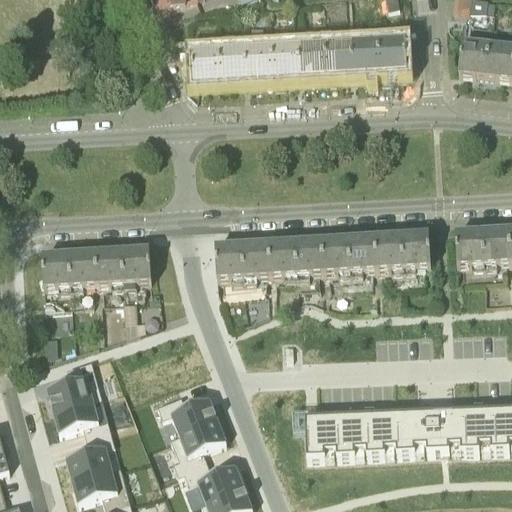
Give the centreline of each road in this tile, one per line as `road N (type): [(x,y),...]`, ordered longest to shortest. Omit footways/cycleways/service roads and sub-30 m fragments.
road 1 (tertiary): [(187,223),(511,206)]
road 2 (residential): [(187,223),(206,319),(281,511)]
road 3 (residential): [(46,511),(13,391),(8,231)]
road 4 (tertiary): [(435,120),(177,132)]
road 5 (tertiary): [(8,231),(187,223)]
road 6 (tertiary): [(177,132),(0,143)]
road 7 (residential): [(177,132),(131,0)]
road 8 (residential): [(435,120),(428,0)]
